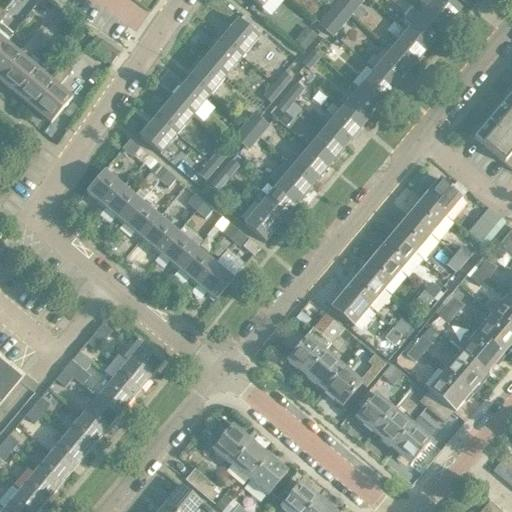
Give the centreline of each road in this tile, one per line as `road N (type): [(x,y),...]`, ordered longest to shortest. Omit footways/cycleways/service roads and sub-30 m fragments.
road 1 (residential): [(219,371),(33,219),(181,0)]
road 2 (residential): [(219,371),(299,290),(511,36)]
road 3 (residential): [(386,511),(219,371)]
road 4 (residential): [(110,511),(219,371)]
road 5 (residential): [(413,511),(511,404)]
